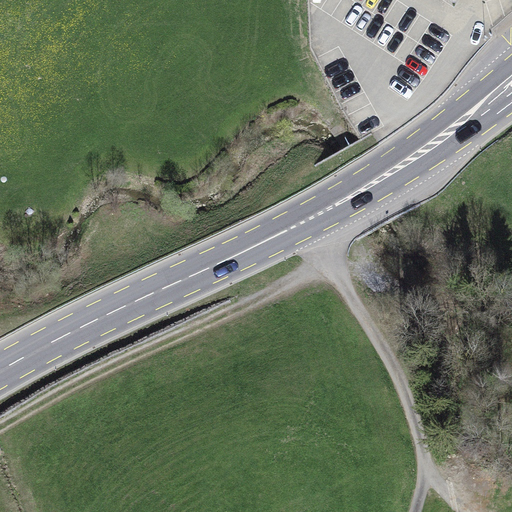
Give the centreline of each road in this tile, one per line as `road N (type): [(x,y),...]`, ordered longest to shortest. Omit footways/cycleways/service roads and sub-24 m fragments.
road 1 (primary): [(0,372),(310,218),(415,157),(511,82)]
road 2 (track): [(0,434),(334,269)]
road 3 (track): [(414,511),(425,471),(398,387)]
